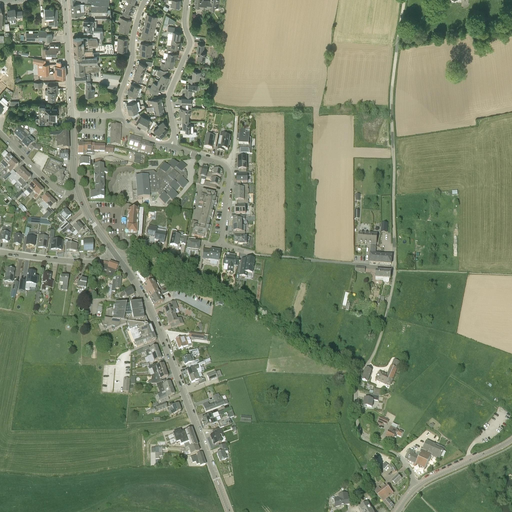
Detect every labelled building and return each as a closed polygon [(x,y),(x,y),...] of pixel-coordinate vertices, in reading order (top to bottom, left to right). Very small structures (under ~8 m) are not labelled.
[(136,4),(134,3),(126,0),(124,3),(122,2),(122,4),(124,5),(134,9),(136,5),(136,4)] [(166,0),(166,1),(171,2),(171,5),(175,6),(175,8),(179,9),(179,0),(166,0)] [(206,10),(207,0),(203,0),(195,0),(194,6),(199,7),(199,9),(206,10)] [(218,10),(218,0),(210,0),(210,1),(207,0),(206,10),(206,8),(218,10)] [(106,15),(106,5),(70,2),(70,4),(71,15),(83,14),(83,15),(95,15),(95,16),(106,15)] [(132,14),(134,9),(124,5),(123,7),(126,8),(125,11),(125,10),(123,15),(129,17),(130,14),(132,15),(132,14),(133,14),(132,14)] [(7,10),(8,18),(9,20),(10,20),(10,22),(14,22),(14,17),(22,16),(22,11),(15,12),(15,9),(7,10)] [(54,23),(54,25),(58,25),(58,20),(58,19),(57,19),(57,10),(53,10),(53,9),(44,9),(45,17),(54,17),(54,23)] [(146,20),(156,23),(158,17),(147,14),(146,20)] [(118,24),(129,27),(131,20),(123,18),(121,25),(118,24)] [(93,37),(100,37),(100,31),(101,31),(101,27),(92,27),(92,20),(84,20),(84,31),(93,31),(93,37)] [(155,28),(156,23),(146,20),(144,26),(155,28)] [(128,33),(129,27),(118,24),(118,25),(121,26),(120,31),(128,33)] [(153,34),(155,28),(144,26),(143,31),(153,34)] [(179,40),(180,32),(177,32),(177,31),(174,31),(175,27),(168,26),(167,32),(168,33),(167,38),(171,39),(179,40)] [(52,39),(52,33),(47,33),(47,30),(38,30),(38,33),(26,33),(26,39),(39,39),(39,36),(43,36),(43,39),(52,39)] [(152,40),(153,34),(143,31),(141,37),(152,40)] [(101,44),(101,37),(100,37),(93,37),(73,38),(74,55),(76,54),(77,58),(92,57),(92,45),(101,44)] [(182,41),(179,40),(171,39),(170,45),(167,45),(166,49),(174,50),(175,47),(181,48),(182,41)] [(204,44),(202,44),(198,43),(196,52),(198,53),(197,59),(202,60),(205,60),(206,53),(203,53),(204,44)] [(42,55),(56,55),(56,49),(59,49),(59,45),(49,45),(49,49),(42,49),(42,55)] [(174,53),(174,50),(166,49),(166,53),(167,53),(166,59),(174,60),(174,57),(177,58),(178,53),(174,53)] [(86,66),(85,64),(97,63),(97,62),(100,62),(100,57),(99,57),(92,57),(77,58),(74,58),(75,74),(89,73),(89,71),(99,71),(99,65),(86,66)] [(174,60),(166,59),(165,58),(164,63),(161,62),(160,68),(167,69),(168,66),(173,66),(174,60)] [(55,78),(56,78),(66,77),(65,66),(61,66),(61,62),(55,62),(55,64),(55,65),(55,72),(53,72),(53,75),(55,75),(55,78)] [(49,64),(43,64),(43,68),(37,68),(38,75),(49,74),(49,64)] [(148,72),(145,71),(137,68),(135,73),(143,76),(144,73),(147,74),(148,72)] [(159,80),(167,83),(169,77),(164,74),(166,70),(168,71),(168,70),(159,69),(157,75),(161,76),(159,80)] [(200,71),(198,71),(193,70),(192,78),(189,78),(188,83),(196,85),(197,84),(192,83),(192,79),(198,80),(200,71)] [(142,79),(143,76),(135,73),(133,78),(139,80),(138,81),(142,83),(143,79),(142,79)] [(153,83),(151,88),(159,91),(157,90),(158,88),(164,90),(167,83),(159,80),(158,80),(157,84),(153,83)] [(138,91),(141,84),(134,81),(133,84),(131,83),(129,88),(138,91)] [(90,89),(90,82),(86,82),(86,84),(85,84),(85,85),(86,85),(85,96),(94,97),(94,89),(90,89)] [(196,85),(188,83),(187,88),(186,88),(184,97),(191,97),(192,90),(196,90),(198,91),(199,85),(196,85)] [(47,94),(47,100),(54,100),(55,100),(56,100),(56,95),(58,95),(57,85),(47,85),(47,90),(44,90),(44,94),(47,94)] [(136,96),(138,91),(129,88),(127,93),(128,93),(128,98),(136,98),(136,96)] [(153,106),(163,104),(161,97),(157,98),(157,97),(153,97),(154,99),(149,99),(150,102),(152,102),(153,106)] [(191,97),(184,97),(181,97),(181,98),(178,98),(178,101),(181,101),(181,103),(182,103),(182,108),(186,108),(186,103),(191,103),(191,97)] [(127,103),(126,104),(128,109),(136,107),(135,102),(136,98),(128,98),(127,103)] [(56,109),(56,108),(45,108),(45,103),(39,104),(35,104),(36,117),(35,117),(35,122),(38,121),(38,123),(39,123),(39,122),(52,122),(52,119),(56,119),(56,112),(57,112),(57,111),(57,110),(57,109),(56,109)] [(154,113),(162,112),(161,107),(163,107),(163,104),(153,106),(154,113)] [(137,112),(136,107),(128,109),(129,113),(133,118),(137,115),(139,114),(137,112)] [(186,108),(182,108),(180,108),(179,116),(180,116),(180,114),(182,114),(182,121),(188,121),(188,114),(191,114),(191,108),(186,108)] [(141,115),(140,116),(139,114),(137,115),(139,118),(136,123),(141,126),(145,118),(141,115)] [(152,122),(145,118),(141,126),(145,128),(149,122),(151,123),(152,122)] [(158,125),(165,132),(167,130),(165,128),(167,126),(163,121),(158,125)] [(195,132),(193,132),(193,124),(190,124),(190,121),(188,121),(182,121),(182,129),(185,130),(185,132),(185,133),(182,133),(183,136),(195,136),(195,132)] [(164,133),(165,132),(158,125),(159,126),(153,131),(157,135),(158,134),(161,137),(165,134),(164,133)] [(29,137),(35,131),(21,127),(13,135),(22,143),(22,144),(29,137)] [(69,132),(57,132),(57,131),(50,131),(50,136),(56,136),(56,137),(57,137),(64,136),(64,140),(68,140),(69,140),(69,132)] [(240,154),(247,154),(250,154),(251,146),(249,146),(250,134),(246,133),(245,133),(240,133),(240,135),(237,134),(237,140),(239,140),(239,146),(241,146),(241,148),(240,148),(240,153),(240,154)] [(204,148),(212,149),(214,142),(217,143),(218,135),(211,134),(210,137),(206,136),(204,148)] [(230,136),(221,134),(217,150),(224,152),(225,150),(228,150),(229,146),(230,146),(230,142),(229,142),(230,138),(229,137),(230,136)] [(69,150),(68,140),(64,140),(64,136),(57,137),(57,143),(58,143),(58,147),(64,148),(64,149),(69,150)] [(133,148),(136,138),(130,136),(127,146),(133,148)] [(34,143),(29,137),(22,144),(27,150),(29,148),(32,152),(34,149),(35,147),(32,144),(34,143)] [(138,150),(141,141),(142,140),(136,138),(133,148),(138,150)] [(145,152),(148,143),(141,141),(138,150),(139,150),(139,151),(145,152)] [(145,152),(151,154),(154,145),(148,143),(145,152)] [(67,161),(67,153),(61,153),(61,152),(57,151),(54,158),(60,161),(60,159),(63,159),(63,161),(67,161)] [(247,164),(247,154),(240,154),(239,154),(239,155),(240,155),(240,157),(238,158),(238,160),(237,160),(237,164),(247,164)] [(8,166),(14,160),(9,156),(0,164),(2,166),(5,169),(8,166)] [(50,159),(44,171),(54,175),(54,177),(62,181),(64,177),(62,176),(64,172),(63,171),(64,170),(60,168),(60,170),(58,169),(61,164),(50,159)] [(14,172),(13,171),(18,165),(14,160),(8,166),(10,168),(7,171),(8,172),(9,173),(3,179),(5,181),(8,178),(14,172)] [(187,167),(181,162),(178,165),(172,160),(167,166),(164,163),(159,169),(159,170),(156,174),(153,171),(140,172),(140,177),(135,177),(137,191),(132,192),(133,201),(142,201),(142,198),(150,198),(149,194),(157,193),(161,197),(159,200),(165,205),(170,199),(173,202),(178,196),(175,193),(180,187),(183,190),(188,184),(185,181),(187,179),(186,179),(187,177),(187,173),(185,172),(186,172),(184,170),(187,167)] [(247,173),(247,164),(237,164),(237,168),(238,168),(238,170),(241,170),(241,173),(239,173),(247,173)] [(103,168),(103,166),(95,166),(95,168),(94,168),(95,175),(94,175),(94,182),(104,181),(104,177),(104,174),(108,174),(108,170),(104,170),(103,168)] [(206,177),(207,173),(208,168),(205,166),(204,167),(202,167),(202,169),(199,168),(199,167),(198,167),(196,184),(200,185),(201,178),(206,179),(206,177)] [(211,178),(217,180),(218,177),(220,178),(221,175),(222,175),(223,172),(222,171),(217,170),(213,168),(213,169),(214,169),(212,174),(207,173),(206,177),(211,178)] [(22,169),(16,174),(14,172),(8,178),(12,182),(13,181),(16,184),(18,182),(26,174),(22,169)] [(251,173),(247,173),(239,173),(239,176),(237,176),(237,183),(248,183),(248,177),(251,177),(251,173)] [(30,180),(30,179),(31,178),(26,174),(18,182),(22,186),(20,188),(22,190),(27,186),(25,184),(29,180),(30,180)] [(220,180),(217,180),(211,178),(210,183),(204,182),(203,186),(216,189),(215,189),(216,186),(218,187),(219,184),(220,184),(220,181),(219,181),(220,180)] [(95,191),(96,199),(104,199),(104,189),(104,181),(94,182),(95,182),(95,189),(96,189),(96,191),(95,191)] [(33,192),(39,186),(34,182),(25,191),(30,195),(33,192)] [(235,195),(248,195),(248,185),(237,185),(237,186),(238,186),(238,188),(236,189),(236,191),(234,191),(235,195)] [(35,200),(44,191),(39,186),(33,192),(36,195),(33,198),(35,200)] [(214,198),(215,193),(202,191),(198,207),(202,208),(202,207),(204,207),(199,228),(196,227),(197,223),(192,221),(191,226),(193,227),(191,236),(204,239),(205,235),(206,235),(213,208),(213,207),(213,205),(215,204),(216,198),(214,198)] [(43,208),(52,200),(47,195),(46,196),(46,195),(45,196),(41,200),(40,199),(35,203),(39,207),(40,205),(43,208)] [(248,204),(248,195),(235,195),(235,199),(236,199),(236,201),(238,201),(238,204),(237,204),(238,204),(246,204),(248,204)] [(50,209),(56,204),(52,200),(43,208),(46,211),(45,211),(47,213),(40,220),(42,220),(46,221),(53,212),(50,209)] [(246,204),(238,204),(238,207),(236,207),(236,214),(246,214),(246,204)] [(26,211),(21,205),(18,207),(24,214),(26,211)] [(138,210),(138,209),(133,209),(133,211),(128,211),(127,233),(126,233),(126,234),(125,234),(125,235),(125,236),(126,236),(137,237),(137,236),(141,237),(143,211),(138,210)] [(65,221),(71,216),(66,211),(60,216),(58,218),(64,225),(66,223),(65,221)] [(242,226),(242,220),(245,220),(245,216),(235,216),(235,217),(236,217),(236,219),(233,220),(233,222),(232,222),(232,226),(242,226)] [(75,231),(78,234),(83,230),(84,231),(78,224),(76,226),(75,226),(70,231),(72,234),(75,231)] [(71,228),(69,225),(63,231),(61,232),(64,234),(71,228)] [(235,235),(243,235),(245,235),(245,226),(242,226),(232,226),(232,230),(233,230),(233,232),(236,232),(236,235),(235,235)] [(163,244),(165,236),(156,234),(158,228),(154,227),(152,235),(155,236),(155,241),(159,241),(158,243),(163,244)] [(12,231),(11,231),(2,229),(0,240),(0,241),(8,243),(8,238),(10,239),(12,231)] [(186,241),(187,237),(183,236),(182,237),(176,236),(177,232),(173,231),(171,240),(170,246),(177,247),(178,242),(181,243),(181,245),(185,246),(186,241)] [(376,244),(377,235),(359,233),(358,243),(376,244)] [(34,247),(35,235),(28,234),(26,246),(34,247)] [(20,246),(21,239),(23,239),(23,237),(14,235),(14,238),(15,238),(14,244),(20,246)] [(62,242),(54,241),(54,235),(50,235),(49,244),(51,245),(51,250),(57,250),(57,252),(61,253),(64,253),(65,246),(65,242),(62,242)] [(243,235),(235,235),(234,235),(234,239),(235,244),(238,243),(238,245),(243,245),(243,246),(246,246),(246,245),(247,245),(247,237),(243,237),(243,235)] [(47,242),(48,238),(38,236),(37,244),(39,244),(38,248),(46,249),(46,245),(47,242)] [(195,243),(195,239),(189,238),(187,249),(191,250),(191,251),(198,253),(199,245),(198,245),(198,243),(195,243)] [(68,244),(68,241),(65,241),(65,242),(65,246),(67,246),(66,251),(76,252),(76,246),(71,245),(71,244),(68,244)] [(79,252),(88,252),(92,252),(92,241),(84,241),(84,246),(81,246),(81,245),(79,245),(79,252)] [(378,263),(379,255),(375,254),(376,247),(371,246),(371,253),(370,253),(369,263),(378,263)] [(210,253),(204,252),(204,250),(203,252),(202,259),(209,260),(209,261),(218,262),(220,252),(210,251),(210,253)] [(238,267),(239,259),(235,258),(235,256),(229,256),(229,254),(227,254),(226,255),(225,255),(223,264),(228,265),(227,272),(232,273),(233,266),(238,267)] [(392,256),(379,255),(378,263),(391,265),(392,256)] [(253,265),(254,260),(246,259),(246,260),(242,259),(239,276),(247,277),(248,273),(252,274),(253,269),(253,270),(254,265),(253,265)] [(103,262),(100,270),(100,273),(113,278),(118,265),(110,262),(109,263),(105,262),(103,262)] [(13,280),(14,275),(14,273),(15,273),(15,271),(14,271),(14,270),(7,269),(7,274),(6,274),(5,278),(13,280)] [(383,283),(384,271),(380,271),(376,271),(376,278),(375,281),(383,282),(383,283)] [(36,285),(37,281),(37,277),(35,277),(35,273),(28,272),(27,280),(27,282),(23,281),(22,289),(29,290),(30,284),(36,285)] [(53,282),(50,281),(51,276),(44,275),(43,280),(43,283),(42,283),(41,290),(45,291),(45,288),(52,289),(53,282)] [(66,291),(67,286),(69,278),(61,277),(59,285),(61,285),(60,286),(62,286),(62,291),(66,291)] [(121,278),(117,277),(116,277),(115,281),(113,281),(112,292),(114,292),(115,289),(120,290),(121,278)] [(161,289),(158,284),(155,285),(151,277),(147,279),(149,283),(143,287),(149,299),(159,294),(161,297),(165,295),(171,292),(168,286),(161,289)] [(83,288),(86,288),(87,281),(80,280),(80,284),(78,283),(77,290),(83,291),(83,288)] [(127,298),(130,297),(134,294),(131,289),(127,291),(121,294),(122,297),(126,295),(127,298)] [(163,302),(161,297),(159,294),(149,299),(150,299),(154,307),(158,304),(163,302)] [(167,318),(175,315),(174,311),(178,309),(175,302),(167,305),(168,308),(164,310),(167,318)] [(129,329),(147,326),(149,325),(145,317),(144,318),(142,311),(143,311),(142,311),(141,303),(129,305),(130,305),(130,307),(126,307),(126,305),(127,305),(115,303),(115,307),(114,307),(114,310),(114,311),(113,312),(114,312),(114,313),(112,314),(113,317),(112,320),(104,319),(99,318),(103,327),(106,328),(107,329),(104,330),(104,331),(111,328),(113,331),(112,331),(112,332),(128,326),(129,329)] [(169,325),(174,323),(176,327),(183,324),(181,318),(177,320),(175,315),(167,318),(169,325)] [(150,326),(147,327),(147,326),(129,329),(136,348),(156,341),(150,326)] [(179,350),(188,346),(185,337),(180,339),(175,341),(179,350)] [(152,348),(149,349),(148,347),(142,349),(143,352),(145,351),(147,357),(159,353),(156,347),(152,348)] [(190,364),(191,366),(199,363),(198,360),(194,362),(193,359),(194,358),(199,356),(197,350),(188,352),(190,356),(182,359),(185,366),(190,364)] [(150,364),(156,361),(161,359),(159,353),(147,357),(150,364)] [(391,366),(397,369),(400,362),(394,359),(391,366)] [(205,364),(204,361),(199,363),(191,366),(192,368),(190,369),(190,370),(187,371),(189,377),(197,375),(197,374),(201,373),(199,366),(205,364)] [(165,371),(163,365),(156,367),(155,364),(148,367),(149,370),(152,369),(154,375),(165,371)] [(397,369),(391,366),(390,366),(387,375),(379,372),(376,381),(390,387),(390,385),(397,369)] [(368,382),(370,376),(371,371),(366,369),(362,381),(368,382)] [(161,380),(168,377),(165,371),(152,376),(151,380),(150,381),(148,382),(149,384),(151,384),(152,384),(156,384),(162,382),(161,380)] [(218,378),(215,372),(206,375),(209,381),(218,378)] [(191,383),(197,381),(197,383),(198,382),(199,385),(205,383),(204,379),(202,380),(201,377),(202,377),(201,373),(197,374),(197,375),(189,377),(191,383)] [(165,384),(163,385),(162,382),(156,384),(157,387),(159,387),(160,389),(164,388),(165,391),(172,389),(170,382),(165,384)] [(168,398),(170,397),(175,395),(172,389),(165,391),(166,394),(162,395),(163,399),(160,400),(161,404),(169,401),(168,398)] [(222,396),(219,397),(219,395),(213,397),(216,404),(209,407),(208,404),(203,406),(206,413),(228,404),(227,400),(224,401),(222,396)] [(364,406),(372,407),(374,400),(378,401),(379,396),(371,395),(370,400),(365,399),(364,406)] [(170,415),(173,414),(178,413),(178,412),(181,411),(178,405),(172,407),(173,410),(169,412),(170,415)] [(231,425),(229,419),(234,417),(232,411),(224,415),(219,416),(219,417),(216,419),(217,423),(218,425),(219,427),(219,429),(231,425)] [(213,420),(211,415),(207,416),(207,417),(201,419),(203,422),(201,423),(204,428),(217,423),(216,419),(213,420)] [(380,417),(377,424),(383,427),(384,424),(387,425),(389,421),(380,417)] [(393,440),(394,437),(396,438),(397,436),(401,438),(403,433),(399,431),(398,430),(391,426),(386,437),(393,440)] [(197,447),(195,441),(191,430),(181,433),(180,431),(173,434),(176,444),(176,443),(177,445),(180,444),(181,445),(184,444),(185,448),(188,447),(197,447)] [(213,446),(222,443),(219,436),(221,435),(223,434),(221,430),(217,430),(212,432),(214,435),(210,437),(213,446)] [(436,444),(436,445),(426,441),(422,450),(419,457),(414,454),(415,452),(409,449),(405,458),(408,459),(407,461),(416,465),(425,469),(431,456),(433,457),(434,455),(440,458),(441,456),(445,448),(436,444)] [(220,462),(226,459),(224,453),(228,451),(226,444),(219,447),(221,453),(217,454),(220,462)] [(190,455),(194,454),(199,452),(197,447),(188,447),(185,448),(184,449),(185,452),(189,451),(190,455)] [(200,467),(201,467),(205,465),(202,454),(197,455),(196,455),(190,457),(192,463),(196,462),(196,465),(199,464),(200,467)] [(366,465),(361,470),(365,476),(371,471),(366,465)] [(398,476),(392,481),(395,484),(401,479),(398,476)] [(383,502),(387,507),(390,511),(393,507),(387,499),(393,494),(387,486),(381,490),(378,487),(374,490),(376,494),(383,502)] [(350,505),(348,496),(347,493),(338,495),(338,498),(334,498),(335,508),(350,505)] [(373,511),(370,506),(368,502),(359,508),(361,511),(360,511),(373,511)]
